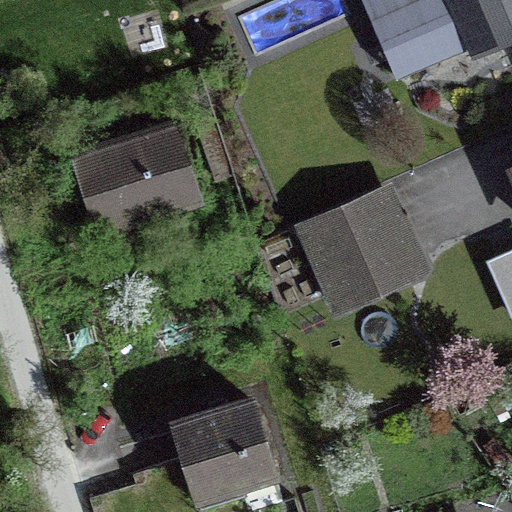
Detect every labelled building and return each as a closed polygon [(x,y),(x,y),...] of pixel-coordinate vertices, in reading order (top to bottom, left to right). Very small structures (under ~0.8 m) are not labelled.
[(511,0),(377,0),(409,70),(473,42),(475,46),(511,29),(511,0)] [(173,125),(71,158),(94,230),(97,229),(103,249),(140,237),(134,217),(196,198),(173,125)] [(392,176),(294,220),(334,311),(432,267),(392,176)] [(511,312),(511,244),(487,256),(511,312)] [(248,490),(253,507),(284,498),(277,474),(281,473),(256,384),(170,409),(196,498),(199,497),(201,504),(248,490)]
